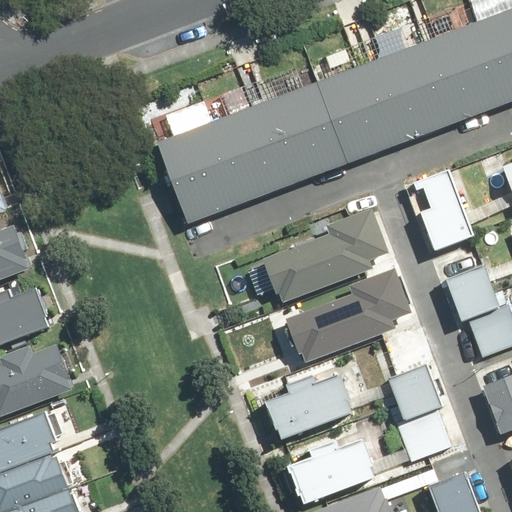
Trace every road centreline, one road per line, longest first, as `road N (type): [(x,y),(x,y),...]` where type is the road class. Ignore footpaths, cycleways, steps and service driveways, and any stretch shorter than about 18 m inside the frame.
road 1 (residential): [(511,511),(385,171)]
road 2 (residential): [(0,81),(217,0)]
road 3 (residential): [(200,238),(385,171)]
road 4 (residential): [(385,171),(511,120)]
